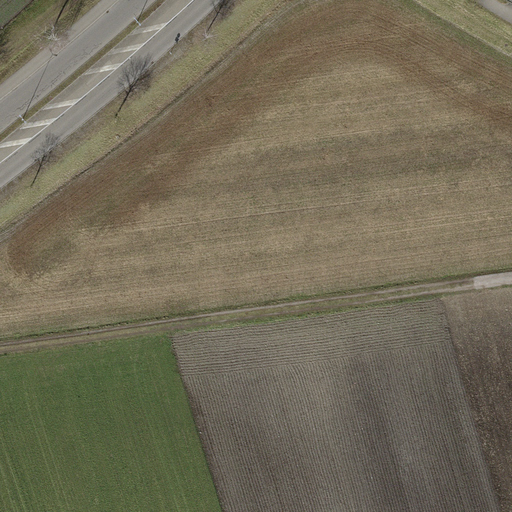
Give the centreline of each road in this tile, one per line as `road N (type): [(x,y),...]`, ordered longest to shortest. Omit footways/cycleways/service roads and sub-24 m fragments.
road 1 (track): [(494,276),(0,344)]
road 2 (tertiary): [(0,178),(208,0)]
road 3 (tertiary): [(138,0),(0,118)]
